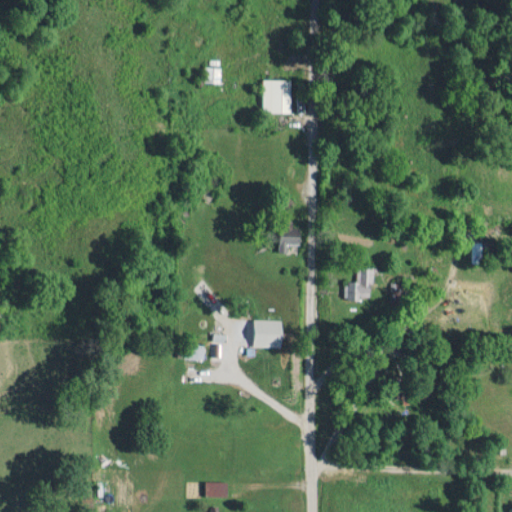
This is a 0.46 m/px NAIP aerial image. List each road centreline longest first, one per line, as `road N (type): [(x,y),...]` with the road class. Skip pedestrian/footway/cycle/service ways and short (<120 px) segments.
road 1 (residential): [(308,511),(316,0)]
road 2 (residential): [(511,472),(309,472)]
